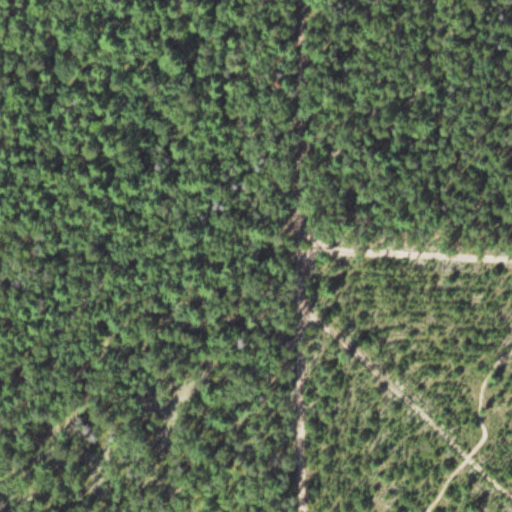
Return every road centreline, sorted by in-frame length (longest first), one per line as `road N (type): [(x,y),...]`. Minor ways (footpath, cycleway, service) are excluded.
road 1 (track): [(297,511),(299,0)]
road 2 (track): [(295,296),(503,511)]
road 3 (track): [(511,247),(299,238)]
road 4 (track): [(511,348),(487,377),(483,442),(453,467),(427,511)]
